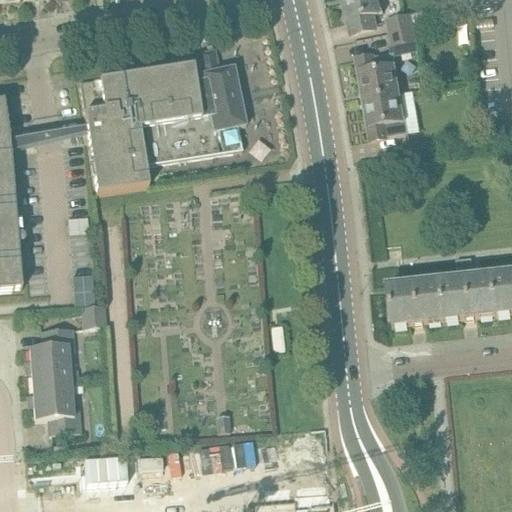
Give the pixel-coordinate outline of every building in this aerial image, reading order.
[(342,0),(351,36),(373,31),(369,17),(382,14),(378,0),(342,0)] [(404,19),(386,23),(389,36),(406,32),(404,19)] [(406,32),(389,36),(391,48),(409,45),(406,32)] [(236,131),(245,129),(233,71),(218,74),(214,53),(196,57),(202,84),(213,136),(236,131)] [(364,103),(401,97),(394,56),(372,60),(357,63),(364,103)] [(236,131),(213,136),(202,84),(195,85),(192,70),(79,87),(85,130),(85,131),(87,131),(92,130),(94,144),(89,145),(89,144),(87,144),(88,146),(96,198),(148,190),(147,189),(144,170),(242,155),(241,153),(236,131)] [(401,97),(364,103),(370,143),(418,135),(411,95),(401,97)] [(0,294),(11,293),(11,294),(13,294),(13,292),(11,292),(10,280),(18,280),(19,280),(17,248),(15,248),(15,250),(11,250),(9,225),(13,225),(13,226),(15,226),(12,194),(11,194),(11,195),(7,195),(5,171),(9,171),(9,172),(11,172),(9,156),(9,155),(8,155),(8,144),(8,143),(3,113),(2,113),(0,113),(0,294)] [(432,145),(408,147),(409,160),(433,158),(432,145)] [(439,285),(443,325),(495,320),(491,279),(473,281),(470,262),(455,263),(457,283),(439,285)] [(495,320),(511,317),(511,277),(491,279),(495,320)] [(93,278),(75,278),(76,307),(94,306),(93,278)] [(439,285),(387,291),(392,331),(443,325),(439,285)] [(81,311),(83,333),(105,331),(103,309),(81,311)] [(31,376),(69,373),(68,357),(73,356),(71,333),(40,335),(41,351),(29,352),(31,376)] [(69,373),(31,376),(32,400),(71,398),(70,386),(75,386),(75,384),(70,385),(69,373)] [(72,414),(71,398),(32,400),(34,425),(47,424),(48,439),(79,437),(78,413),(72,414)] [(229,436),(228,420),(216,421),(217,437),(229,436)] [(212,511),(265,508),(263,474),(166,481),(164,458),(92,463),(95,511),(212,511)]
